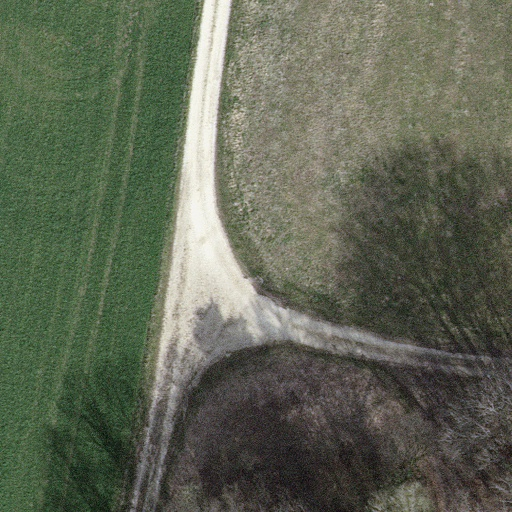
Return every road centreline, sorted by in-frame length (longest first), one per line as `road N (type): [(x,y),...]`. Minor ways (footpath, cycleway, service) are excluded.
road 1 (track): [(144,511),(184,304),(455,359),(511,361)]
road 2 (track): [(184,304),(214,0)]
